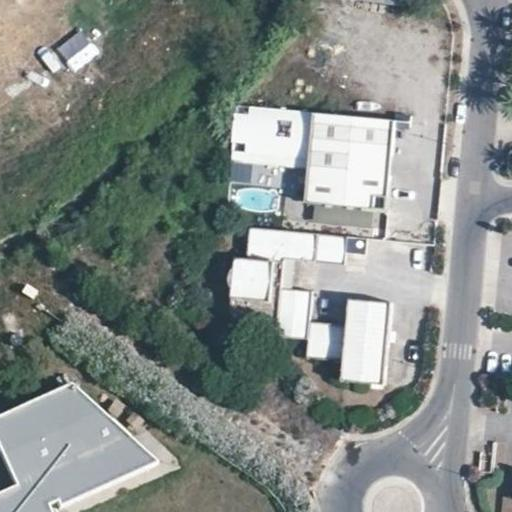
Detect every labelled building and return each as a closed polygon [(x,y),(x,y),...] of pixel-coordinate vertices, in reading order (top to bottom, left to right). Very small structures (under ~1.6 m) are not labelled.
[(391,197),(398,118),(239,103),(236,135),(251,137),(249,160),(271,162),(272,149),(296,151),(295,164),(313,166),(309,205),(378,211),(380,195),(391,197)] [(251,137),(236,135),(233,158),(249,160),(251,137)] [(272,149),(271,162),(295,164),(296,151),(272,149)] [(243,186),(275,186),(276,165),(244,165),(243,186)] [(260,301),(260,317),(278,318),(277,341),(308,342),(307,357),(341,359),(340,378),(374,380),(387,381),(388,368),(392,302),(353,300),(352,323),(317,321),(319,290),(291,289),(292,260),(352,263),(353,236),(255,230),(253,258),(238,257),(236,299),(260,301)] [(233,309),(236,315),(244,319),(260,317),(260,301),(236,299),(233,309)] [(53,511),(54,508),(53,502),(51,499),(59,496),(62,502),(160,458),(137,436),(118,420),(118,421),(75,383),(0,416),(0,441),(19,485),(0,493),(0,511),(53,511)]
